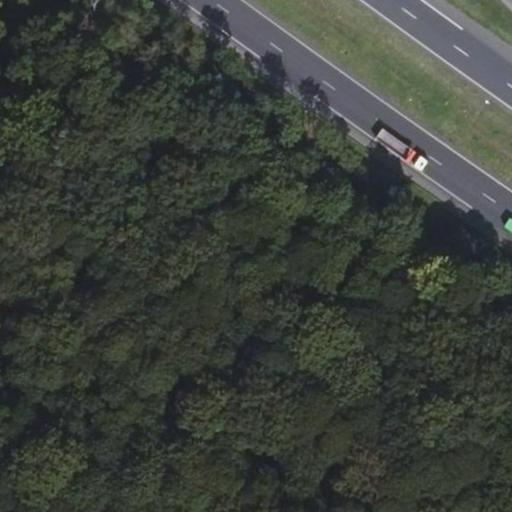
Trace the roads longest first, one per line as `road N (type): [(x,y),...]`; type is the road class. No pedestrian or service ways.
road 1 (trunk): [(215,0),(511,213)]
road 2 (trunk): [(511,87),(393,0)]
